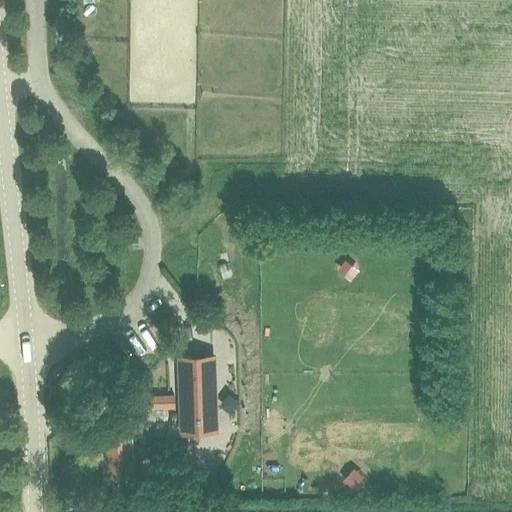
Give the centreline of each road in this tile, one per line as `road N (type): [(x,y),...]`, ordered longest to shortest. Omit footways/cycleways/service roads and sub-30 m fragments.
road 1 (tertiary): [(25,339),(84,334),(125,314),(150,283),(156,249),(143,206),(40,85)]
road 2 (tertiary): [(25,339),(0,137)]
road 3 (tertiary): [(32,511),(25,339)]
